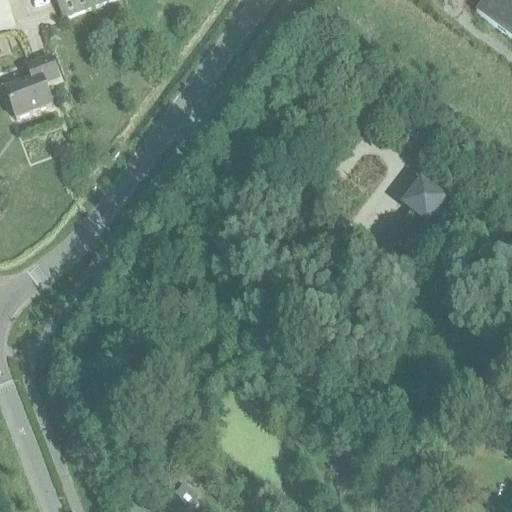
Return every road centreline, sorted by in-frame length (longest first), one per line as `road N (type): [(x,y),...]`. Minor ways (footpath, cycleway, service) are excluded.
road 1 (secondary): [(0,307),(96,223),(261,0)]
road 2 (secondary): [(56,511),(0,369)]
